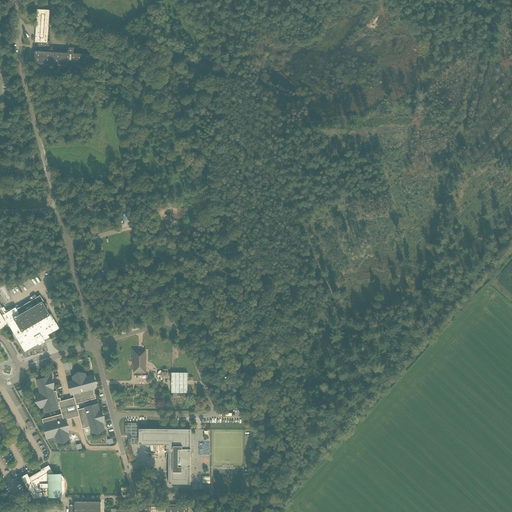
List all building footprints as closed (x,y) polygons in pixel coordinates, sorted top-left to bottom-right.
[(73,54),(73,51),(74,48),(69,47),(69,53),(45,52),(45,46),(50,46),(50,41),(47,41),(49,10),(37,10),(35,42),(38,42),(37,51),(35,51),(34,63),(39,64),(89,67),(90,55),(73,54)] [(99,25),(92,17),(86,21),(94,29),(99,25)] [(107,262),(129,257),(124,236),(104,240),(106,247),(104,248),(107,262)] [(48,335),(54,332),(57,330),(56,327),(58,326),(50,314),(48,315),(41,303),(43,301),(43,300),(40,295),(16,309),(15,307),(9,311),(4,314),(2,315),(7,322),(17,339),(19,338),(26,351),(38,344),(39,346),(45,342),(42,337),(47,334),(48,335)] [(134,365),(134,373),(146,373),(146,351),(143,351),(143,352),(139,352),(139,351),(134,351),(134,358),(138,358),(138,365),(134,365)] [(171,373),(171,393),(188,393),(188,373),(171,373)] [(90,427),(91,431),(92,431),(98,431),(98,430),(103,428),(104,427),(101,418),(100,415),(98,404),(78,410),(78,408),(79,408),(78,405),(77,405),(76,404),(96,399),(95,394),(94,394),(94,393),(93,389),(95,388),(92,376),(86,377),(86,375),(85,375),(79,376),(79,375),(79,376),(74,378),(73,379),(74,381),(68,382),(70,390),(72,390),(74,398),(61,401),(60,398),(58,398),(56,391),(52,392),(49,382),(50,381),(49,377),(37,381),(40,393),(37,394),(39,401),(38,401),(39,401),(41,408),(44,407),(45,412),(60,408),(62,414),(42,419),(43,424),(44,424),(44,425),(47,438),(55,436),(56,440),(57,440),(62,440),(63,440),(68,437),(66,428),(65,428),(65,424),(64,420),(79,416),(82,429),(90,427)] [(137,424),(125,424),(125,436),(130,436),(130,437),(125,437),(125,446),(137,445),(137,424)] [(139,429),(139,445),(169,445),(169,448),(166,448),(166,453),(169,453),(168,484),(191,484),(190,429),(139,429)] [(65,480),(62,480),(62,474),(53,474),(49,465),(41,470),(41,471),(29,478),(27,474),(21,477),(29,491),(34,498),(42,498),(42,496),(48,496),(48,498),(62,497),(62,491),(65,491),(65,490),(66,489),(66,488),(66,485),(66,483),(65,482),(65,480)] [(100,511),(101,502),(75,502),(75,507),(73,507),(73,502),(70,502),(69,511),(187,511),(188,507),(179,507),(179,504),(176,504),(176,507),(168,507),(167,511),(150,511),(151,507),(141,507),(141,509),(137,509),(137,508),(125,508),(125,510),(117,510),(115,510),(113,510),(112,510),(111,511),(100,511)]
